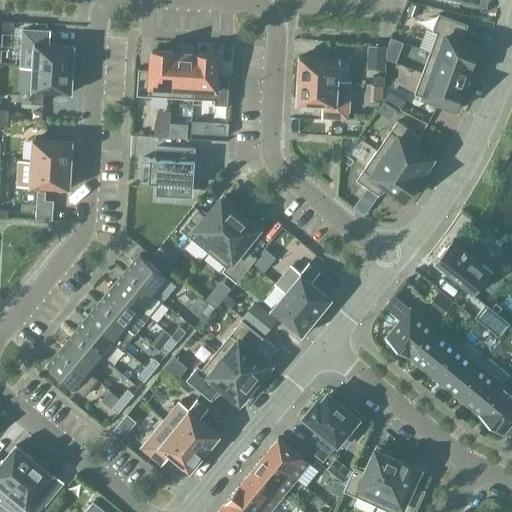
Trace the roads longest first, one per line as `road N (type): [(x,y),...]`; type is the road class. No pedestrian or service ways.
road 1 (residential): [(107,0),(97,19),(87,231),(0,336)]
road 2 (residential): [(395,263),(272,161),(277,32),(269,10)]
road 3 (residential): [(395,263),(480,138),(511,60)]
road 4 (residential): [(186,511),(324,349)]
road 5 (residential): [(324,349),(473,469)]
road 6 (residential): [(0,391),(143,511)]
road 7 (residential): [(390,8),(295,2),(269,10)]
